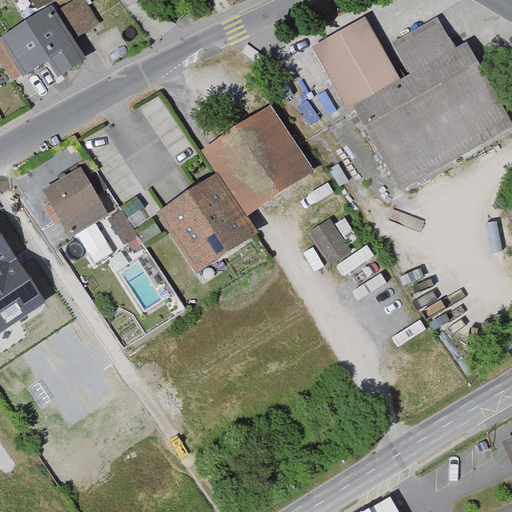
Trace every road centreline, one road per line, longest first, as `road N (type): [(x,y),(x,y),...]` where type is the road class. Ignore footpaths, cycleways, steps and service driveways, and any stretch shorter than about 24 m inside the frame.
road 1 (track): [(0,174),(222,511)]
road 2 (tertiary): [(511,386),(310,511)]
road 3 (unclassified): [(0,153),(183,59)]
road 4 (unclassified): [(183,59),(301,0)]
